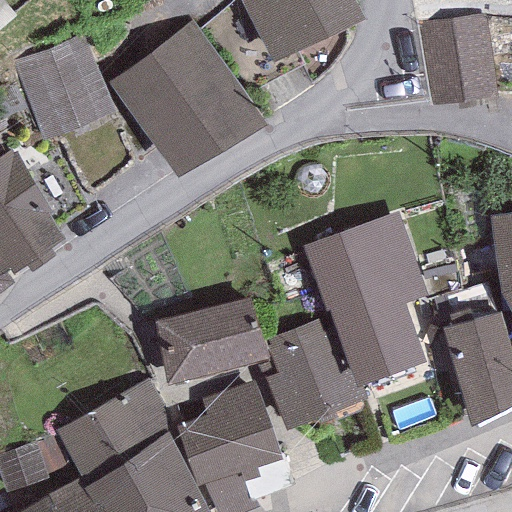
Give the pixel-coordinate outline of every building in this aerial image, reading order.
[(8,0),(0,0),(0,28),(19,11),(8,0)] [(257,0),(295,66),(380,19),(368,0),(257,0)] [(481,17),(423,26),(436,105),(494,95),(481,17)] [(197,22),(117,81),(183,171),(189,179),(270,120),(197,22)] [(79,39),(18,69),(53,139),(114,109),(79,39)] [(0,160),(0,254),(13,274),(35,259),(41,269),(67,251),(61,243),(71,236),(58,218),(63,215),(18,148),(0,160)] [(419,227),(331,264),(355,320),(420,292),(428,310),(450,300),(419,227)] [(0,254),(0,288),(16,278),(13,274),(0,254)] [(455,372),(428,310),(420,292),(355,320),(358,327),(390,401),(395,398),(455,372)] [(277,309),(183,333),(199,397),(294,373),(277,309)] [(511,326),(470,343),(503,438),(511,433),(511,326)] [(308,380),(294,387),(322,446),(400,409),(395,398),(390,401),(358,327),(297,356),(308,380)] [(239,434),(202,449),(238,511),(291,511),(322,500),(278,392),(230,411),(239,434)] [(87,445),(118,498),(202,449),(171,396),(87,445)] [(118,498),(113,501),(119,511),(238,511),(202,449),(118,498)] [(107,491),(71,511),(119,511),(113,501),(107,491)]
